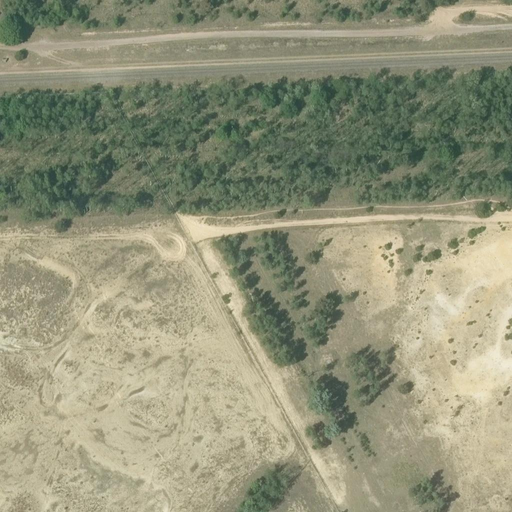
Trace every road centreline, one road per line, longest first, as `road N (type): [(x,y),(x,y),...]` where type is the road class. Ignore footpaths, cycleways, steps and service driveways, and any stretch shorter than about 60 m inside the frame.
road 1 (track): [(0,46),(511,27)]
road 2 (track): [(207,233),(511,220)]
